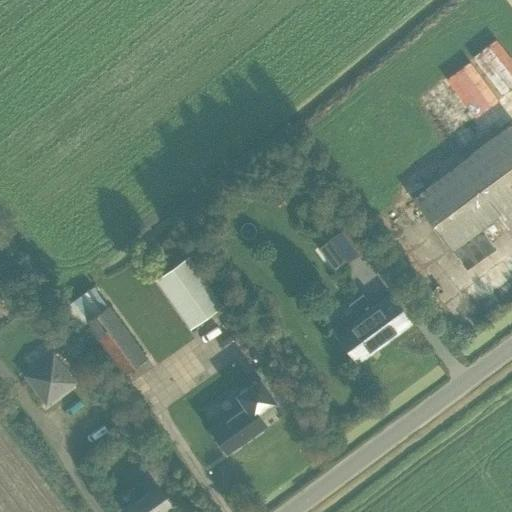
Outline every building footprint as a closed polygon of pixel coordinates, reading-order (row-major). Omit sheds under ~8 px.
[(508,227),(511,224),(511,121),(412,197),(451,249),(498,215),(508,227)] [(354,221),(330,238),(347,262),(371,245),(354,221)] [(190,328),(224,303),(190,255),(155,278),(190,328)] [(77,330),(86,322),(123,374),(147,357),(110,303),(109,305),(94,286),(61,309),(77,330)] [(357,316),(336,332),(358,362),(410,323),(389,293),(372,305),(363,294),(349,305),(357,316)] [(54,346),(62,340),(52,327),(44,334),(54,346)] [(53,355),(27,375),(47,401),(73,382),(53,355)] [(244,405),(210,428),(227,452),(266,424),(258,413),(276,401),(260,377),(236,394),(244,405)] [(147,492),(125,507),(128,511),(163,511),(171,506),(157,486),(167,479),(153,460),(142,468),(149,477),(140,483),(147,492)]
